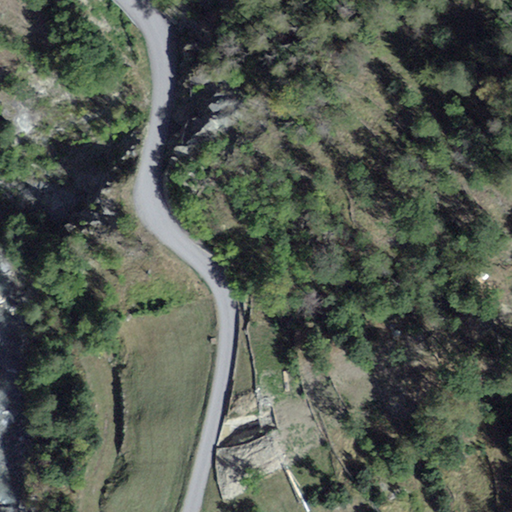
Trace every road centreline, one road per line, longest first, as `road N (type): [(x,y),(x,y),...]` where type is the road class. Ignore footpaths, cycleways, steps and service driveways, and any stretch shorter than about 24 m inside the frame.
road 1 (unclassified): [(130,0),(151,22),(162,71),(150,203),(163,228),(216,279),(226,305)]
road 2 (residential): [(226,305),(225,351),(190,511)]
